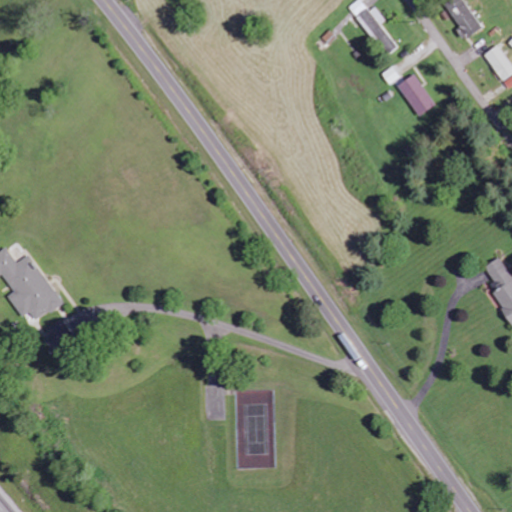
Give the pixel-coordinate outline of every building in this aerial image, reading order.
[(359,0),(351,6),(389,56),(402,46),(374,9),(371,11),(362,0),(359,0)] [(468,38),(484,29),(467,0),(452,0),(448,3),(468,38)] [(487,55),(506,82),(509,80),(511,84),(511,60),(501,45),(487,55)] [(401,85),(421,117),(439,105),(418,74),(401,85)] [(0,277),(5,275),(16,292),(10,297),(24,318),(32,312),(38,322),(65,304),(32,254),(19,263),(9,247),(0,253),(0,277)]
